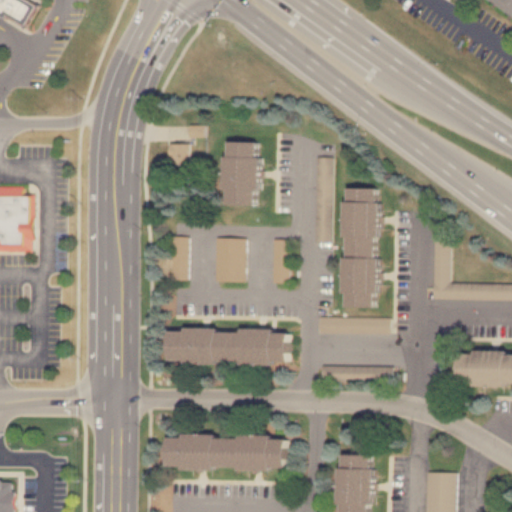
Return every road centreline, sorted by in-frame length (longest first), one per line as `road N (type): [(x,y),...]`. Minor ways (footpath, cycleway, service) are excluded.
road 1 (residential): [(116,398),(390,402),(511,456)]
road 2 (tertiary): [(116,511),(122,115)]
road 3 (secondary): [(228,0),(511,215)]
road 4 (secondary): [(511,139),(314,0)]
road 5 (tertiary): [(122,115),(169,0)]
